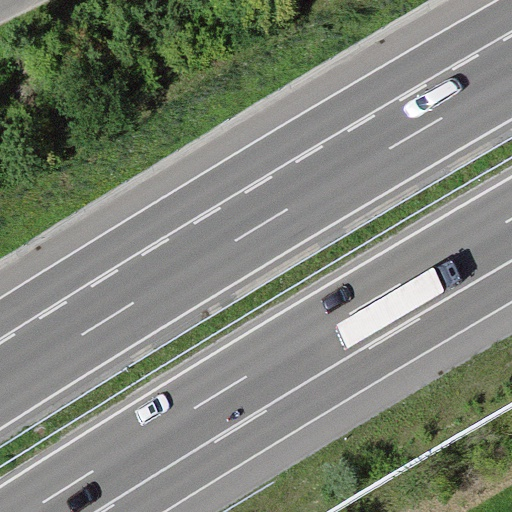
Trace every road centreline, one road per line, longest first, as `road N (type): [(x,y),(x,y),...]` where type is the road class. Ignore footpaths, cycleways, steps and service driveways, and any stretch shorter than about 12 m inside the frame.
road 1 (motorway): [(511,58),(0,366)]
road 2 (motorway): [(66,511),(511,243)]
